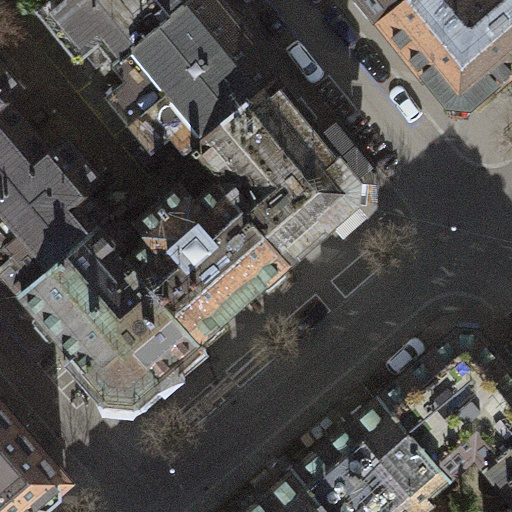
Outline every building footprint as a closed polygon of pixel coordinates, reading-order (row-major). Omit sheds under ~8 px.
[(49,0),(38,9),(77,56),(99,38),(115,58),(185,0),(49,0)] [(208,0),(185,0),(115,58),(132,78),(111,96),(151,145),(174,126),(190,146),(272,77),(208,0)] [(364,0),(381,20),(405,0),(364,0)] [(511,0),(405,0),(381,20),(447,102),(468,104),(511,66),(511,0)] [(0,147),(27,125),(5,99),(21,86),(0,61),(0,147)] [(359,180),(272,77),(190,146),(217,178),(285,259),(357,199),(359,180)] [(47,148),(27,125),(0,147),(0,268),(18,290),(95,224),(106,216),(84,190),(99,178),(62,135),(47,148)] [(197,194),(187,194),(179,184),(136,220),(147,233),(146,243),(129,258),(193,335),(285,259),(217,178),(197,194)] [(110,240),(95,224),(18,290),(106,393),(125,394),(193,335),(129,258),(124,263),(110,248),(110,240)] [(450,470),(474,450),(485,464),(511,441),(511,375),(472,327),(458,326),(382,391),(450,470)] [(424,492),(450,470),(382,391),(295,465),(335,511),(412,511),(429,498),(424,492)] [(0,400),(0,511),(19,511),(64,475),(0,400)] [(511,495),(511,503),(501,511),(511,511),(511,441),(485,464),(511,495)] [(335,511),(295,465),(239,511),(335,511)]
